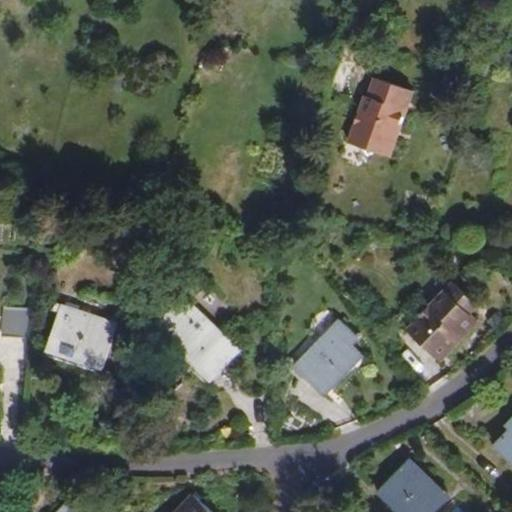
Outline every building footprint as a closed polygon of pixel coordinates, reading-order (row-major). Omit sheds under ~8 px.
[(412,93),(376,81),(370,100),(365,99),(349,146),(364,151),(368,158),(376,155),(390,160),(412,93)] [(446,290),(409,330),(439,359),(477,319),(446,290)] [(174,341),(171,344),(210,381),(240,350),(183,297),(177,303),(167,305),(168,312),(169,313),(161,322),(160,329),(174,341)] [(4,330),(30,332),(32,302),(6,300),(4,330)] [(119,323),(63,304),(48,349),(104,368),(119,323)] [(341,319),(296,367),(326,394),(364,354),(353,344),(360,337),(341,319)] [(511,421),(508,425),(511,429),(498,443),(511,457),(511,421)] [(411,457),(382,488),(406,511),(434,511),(451,495),(411,457)] [(212,511),(196,496),(180,511),(212,511)] [(77,511),(69,503),(60,511),(77,511)]
